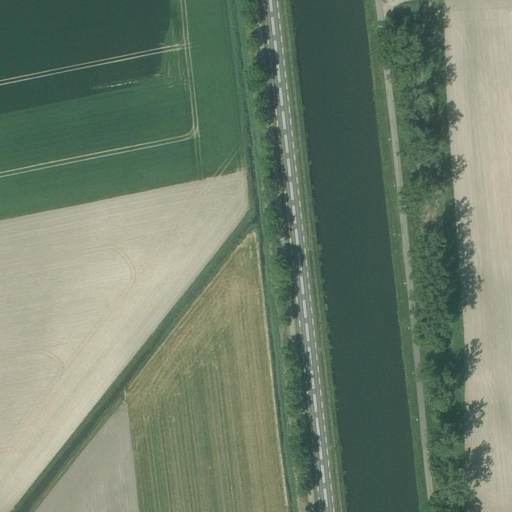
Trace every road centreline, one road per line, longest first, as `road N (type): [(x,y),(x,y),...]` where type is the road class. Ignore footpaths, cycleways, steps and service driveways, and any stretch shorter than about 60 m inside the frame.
road 1 (primary): [(327,511),(271,0)]
road 2 (unclassified): [(431,511),(377,0)]
